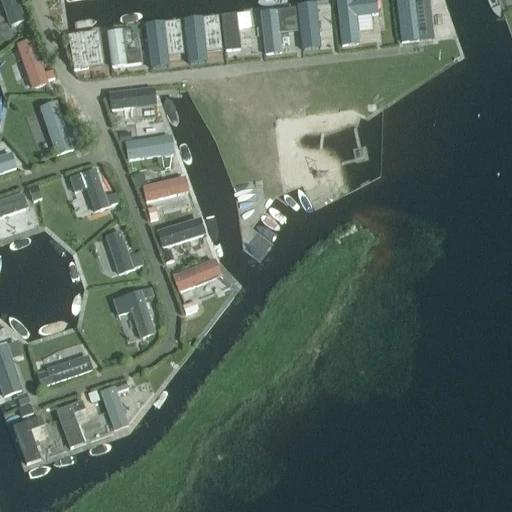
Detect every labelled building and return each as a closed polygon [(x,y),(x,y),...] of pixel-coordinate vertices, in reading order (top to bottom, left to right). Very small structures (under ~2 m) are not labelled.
[(0,0),(0,19),(3,30),(19,26),(12,0),(0,0)] [(410,0),(361,0),(343,1),(346,36),(361,35),(360,25),(377,24),(378,36),(402,34),(401,17),(412,17),(410,0)] [(300,10),(310,46),(326,42),(322,28),(336,24),(330,2),(300,10)] [(268,10),(270,49),(296,48),(294,9),(268,10)] [(264,15),(248,16),(249,32),(265,31),(264,15)] [(209,23),(210,42),(226,42),(225,22),(209,23)] [(163,28),(148,28),(148,65),(175,65),(175,45),(162,45),(163,28)] [(124,31),(99,35),(104,67),(129,62),(124,31)] [(4,51),(17,95),(42,87),(28,44),(4,51)] [(47,160),(65,156),(55,107),(37,111),(47,160)] [(157,108),(107,109),(108,133),(158,131),(157,108)] [(171,160),(171,149),(143,150),(143,144),(122,145),(123,163),(171,160)] [(0,178),(9,176),(6,162),(0,162),(0,178)] [(93,173),(63,180),(73,219),(102,212),(93,173)] [(136,191),(140,210),(147,208),(150,220),(189,212),(182,181),(136,191)] [(0,204),(0,241),(28,233),(17,199),(0,204)] [(161,268),(169,266),(167,260),(205,249),(200,231),(154,244),(161,268)] [(129,274),(119,236),(90,244),(100,282),(129,274)] [(174,296),(218,285),(213,266),(169,277),(174,296)] [(143,298),(113,300),(115,344),(145,342),(143,298)] [(92,366),(46,381),(49,392),(95,377),(92,366)] [(95,393),(80,395),(82,407),(97,404),(95,393)]
